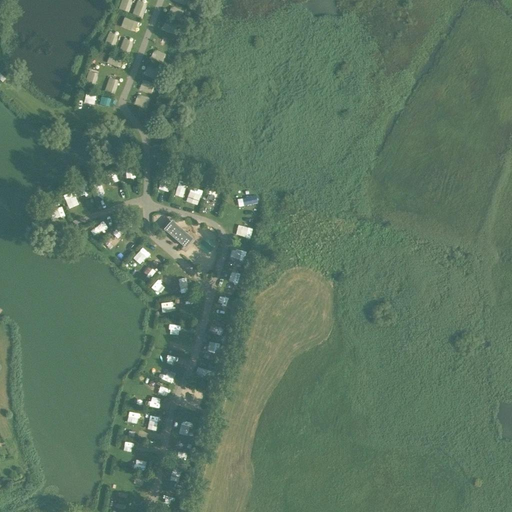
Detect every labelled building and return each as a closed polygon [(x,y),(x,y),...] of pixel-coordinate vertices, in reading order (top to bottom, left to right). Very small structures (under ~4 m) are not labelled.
[(128,0),(126,0),(123,7),(130,11),(134,4),(128,0)] [(138,15),(147,19),(151,9),(142,6),(138,15)] [(124,26),(125,16),(117,15),(116,25),(124,26)] [(131,20),(129,29),(138,32),(140,23),(131,20)] [(171,43),(174,33),(164,30),(161,40),(171,43)] [(117,57),(115,67),(123,68),(125,59),(117,57)] [(144,83),(153,87),(157,77),(149,73),(144,83)] [(100,85),(102,79),(94,76),(92,82),(100,85)] [(108,81),(106,88),(115,91),(117,83),(108,81)] [(139,88),(135,96),(144,100),(147,92),(139,88)] [(81,102),(94,105),(97,94),(84,91),(81,102)] [(211,203),(220,206),(223,198),(214,195),(211,203)] [(257,210),(259,200),(244,197),(241,207),(257,210)] [(97,224),(102,231),(111,225),(106,218),(97,224)] [(185,246),(190,241),(170,223),(165,229),(185,246)] [(235,240),(246,242),(248,226),(238,225),(235,240)] [(110,239),(118,245),(123,237),(115,232),(110,239)] [(120,249),(128,255),(133,248),(125,243),(120,249)] [(230,257),(228,266),(242,268),(243,259),(230,257)] [(141,272),(149,279),(161,266),(153,259),(141,272)] [(226,269),(224,278),(235,280),(237,271),(226,269)] [(161,275),(155,284),(164,290),(170,280),(161,275)] [(216,306),(225,308),(226,300),(217,298),(216,306)] [(181,305),(181,315),(191,315),(191,305),(181,305)] [(179,336),(190,337),(191,328),(180,327),(179,336)] [(209,348),(219,351),(221,343),(211,340),(209,348)] [(177,361),(181,351),(165,344),(161,355),(177,361)] [(169,377),(174,367),(159,359),(153,368),(169,377)] [(150,376),(146,386),(162,392),(166,382),(150,376)] [(142,395),(142,406),(160,408),(160,397),(142,395)] [(155,425),(158,414),(140,409),(137,420),(155,425)] [(153,441),(156,430),(137,424),(134,436),(153,441)] [(191,438),(192,425),(182,424),(181,438),(191,438)] [(176,451),(186,454),(189,442),(179,439),(176,451)] [(134,441),(131,452),(148,456),(151,445),(134,441)] [(130,456),(127,467),(144,472),(147,461),(130,456)] [(181,484),(183,473),(173,471),(171,482),(181,484)] [(176,503),(178,490),(170,489),(167,501),(176,503)]
